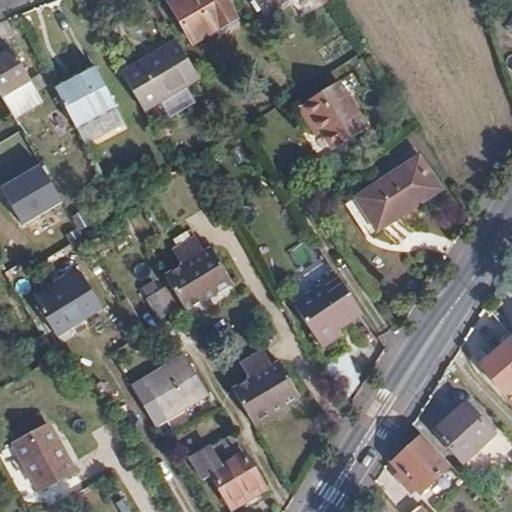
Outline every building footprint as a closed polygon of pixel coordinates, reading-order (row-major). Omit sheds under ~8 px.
[(237,18),(225,0),(173,0),(170,2),(196,43),(237,18)] [(259,0),(268,12),(285,0),(259,0)] [(124,74),(142,105),(185,80),(191,89),(204,81),(179,42),(124,74)] [(0,56),(0,90),(5,98),(33,81),(12,50),(0,56)] [(59,90),(80,130),(116,110),(96,72),(59,90)] [(316,119),(326,135),(335,151),(369,130),(340,84),(300,108),(310,124),(316,119)] [(319,138),(326,135),(316,119),(310,124),(319,138)] [(443,188),(417,154),(380,179),(403,215),(443,188)] [(51,164),(1,185),(19,228),(69,208),(51,164)] [(189,310),(233,284),(213,250),(205,253),(196,239),(175,251),(184,267),(168,275),(189,310)] [(213,250),(233,284),(236,282),(216,249),(213,250)] [(363,311),(340,277),(296,306),(325,347),(344,334),(339,328),(363,311)] [(87,279),(42,306),(60,336),(105,308),(87,279)] [(179,317),(164,291),(153,298),(168,324),(179,317)] [(506,395),(511,389),(511,354),(505,346),(482,366),(506,395)] [(212,392),(191,357),(149,381),(170,417),(212,392)] [(240,397),(261,432),(304,407),(284,372),(277,374),(267,360),(248,372),(256,388),(240,397)] [(284,372),(304,407),(307,406),(285,370),(284,372)] [(42,409),(24,382),(4,394),(20,421),(42,409)] [(495,434),(465,404),(436,431),(464,464),(495,434)] [(229,503),(263,483),(233,431),(193,457),(205,478),(212,474),(229,503)] [(451,466),(423,435),(395,464),(403,473),(411,482),(407,487),(411,492),(415,488),(423,494),(451,466)] [(79,470),(61,441),(27,460),(45,489),(79,470)] [(411,482),(403,473),(398,477),(407,487),(411,482)] [(267,491),(263,483),(229,503),(232,509),(267,491)]
